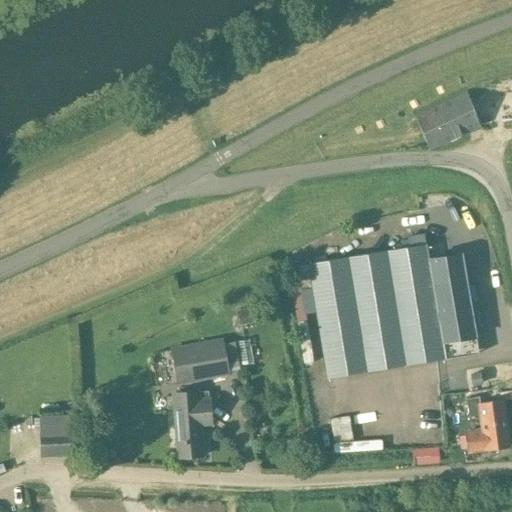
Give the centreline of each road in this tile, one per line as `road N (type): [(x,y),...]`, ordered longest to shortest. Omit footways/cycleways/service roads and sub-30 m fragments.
road 1 (residential): [(0,484),(49,472),(251,481),(511,470)]
road 2 (unclassified): [(166,191),(424,52),(511,22)]
road 3 (unclassified): [(511,217),(497,179),(471,162),(435,157),(166,191)]
road 4 (unclassified): [(166,191),(0,271)]
